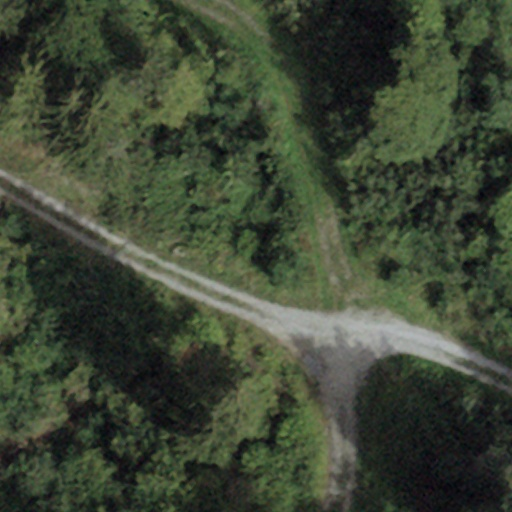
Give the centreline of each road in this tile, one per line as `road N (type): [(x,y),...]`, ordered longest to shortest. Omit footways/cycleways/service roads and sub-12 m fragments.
road 1 (track): [(211,0),(250,15),(278,51),(322,196),(348,355),(0,174)]
road 2 (track): [(511,389),(397,358),(348,355),(344,476),(329,511)]
